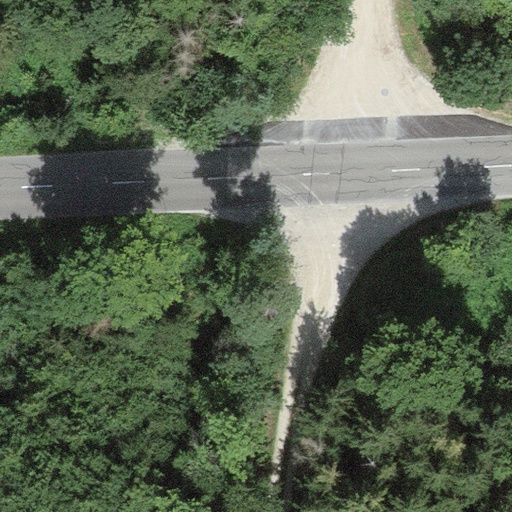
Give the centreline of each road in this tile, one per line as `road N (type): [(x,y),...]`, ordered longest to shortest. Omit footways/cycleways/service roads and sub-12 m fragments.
road 1 (track): [(290,511),(347,172),(362,0)]
road 2 (unclassified): [(511,165),(0,188)]
